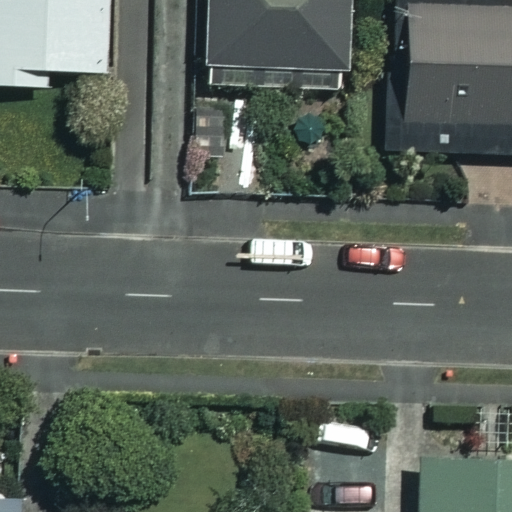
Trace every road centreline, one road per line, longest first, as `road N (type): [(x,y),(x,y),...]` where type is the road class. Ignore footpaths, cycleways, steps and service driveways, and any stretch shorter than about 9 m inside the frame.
road 1 (residential): [(132,296),(511,309)]
road 2 (residential): [(137,0),(132,296)]
road 3 (residential): [(0,291),(132,296)]
